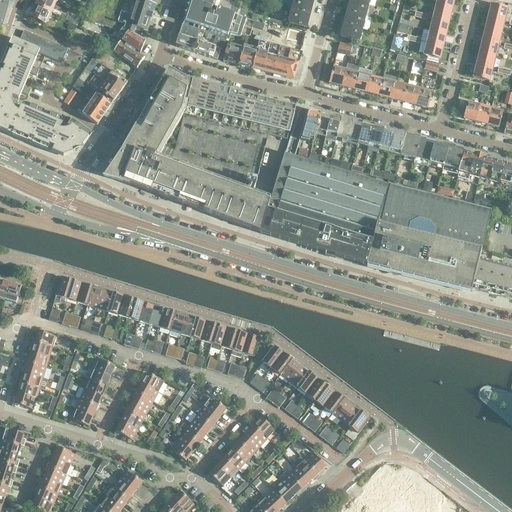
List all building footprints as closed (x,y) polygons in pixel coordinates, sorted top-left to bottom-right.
[(49,0),(38,0),(35,6),(51,14),(56,3),(49,0)] [(117,0),(95,0),(93,8),(148,26),(149,21),(150,21),(155,6),(149,5),(135,0),(133,0),(125,0),(124,3),(117,0)] [(191,0),(191,1),(244,18),(248,6),(229,0),(191,0)] [(297,0),(295,0),(292,12),(310,16),(313,4),(297,0)] [(433,7),(436,8),(451,11),(454,0),(437,0),(437,3),(434,2),(433,7)] [(228,41),(231,35),(239,38),(246,19),(244,18),(191,1),(182,26),(226,40),(228,41)] [(351,1),(347,14),(365,18),(368,5),(351,1)] [(83,12),(86,4),(80,2),(77,10),(83,12)] [(51,14),(35,6),(30,17),(46,25),(51,14)] [(491,6),(488,18),(504,22),(507,9),(491,6)] [(116,27),(122,30),(133,35),(135,29),(145,32),(148,26),(93,8),(88,22),(114,31),(116,27)] [(433,20),(449,23),(451,11),(436,8),(433,20)] [(300,27),(302,28),(304,28),(303,30),(306,31),(310,16),(292,12),(289,25),(300,27)] [(347,14),(344,26),(362,30),(365,18),(347,14)] [(72,18),(70,23),(77,26),(79,21),(72,18)] [(488,18),(485,30),(501,34),(504,22),(488,18)] [(247,26),(263,31),(264,25),(249,20),(249,21),(247,20),(245,24),(248,25),(247,26)] [(404,21),(403,25),(420,29),(422,22),(413,20),(413,23),(404,21)] [(430,32),(446,35),(449,23),(433,20),(430,32)] [(67,28),(74,32),(77,26),(70,23),(67,28)] [(400,24),(398,32),(406,34),(408,26),(400,24)] [(179,37),(221,51),(222,51),(223,48),(226,40),(182,26),(180,34),(179,37)] [(344,26),(341,40),(343,41),(344,38),(358,42),(362,30),(344,26)] [(116,39),(120,41),(140,55),(145,43),(133,35),(122,30),(116,39)] [(485,30),(482,42),(498,46),(501,34),(485,30)] [(13,38),(8,48),(36,60),(39,53),(63,63),(68,50),(24,31),(20,41),(13,38)] [(427,44),(443,47),(446,35),(430,32),(428,42),(427,44)] [(394,36),(391,50),(400,52),(404,39),(394,36)] [(176,48),(217,61),(221,51),(179,37),(176,48)] [(424,56),(440,60),(443,47),(427,44),(428,42),(422,40),(416,38),(415,43),(420,44),(420,48),(426,49),(424,56)] [(250,69),(261,72),(269,41),(263,39),(261,44),(257,43),(250,69)] [(239,67),(250,69),(257,43),(246,40),(244,49),(239,67)] [(113,53),(122,59),(136,69),(144,58),(140,55),(120,41),(113,53)] [(261,72),(272,75),(280,44),(269,41),(261,72)] [(482,42),(480,54),(495,57),(498,46),(482,42)] [(272,75),(283,78),(290,52),(291,47),(280,44),(272,75)] [(352,47),(340,44),(337,54),(350,57),(350,54),(352,47)] [(224,63),(239,67),(244,49),(228,45),(224,63)] [(290,52),(283,78),(294,81),(301,55),(299,54),(294,53),(296,48),(291,47),(290,52)] [(8,48),(0,68),(28,79),(31,73),(37,76),(40,69),(33,66),(36,60),(8,48)] [(480,54),(477,66),(492,69),(495,57),(480,54)] [(85,70),(119,94),(127,83),(112,73),(111,72),(110,72),(93,61),(93,60),(92,59),(85,70)] [(112,73),(127,83),(136,69),(122,59),(117,66),(110,62),(108,65),(115,69),(112,73)] [(419,73),(421,61),(414,60),(412,72),(419,73)] [(426,64),(425,70),(437,73),(439,67),(426,64)] [(492,69),(477,66),(474,78),(489,82),(492,69)] [(0,68),(0,67),(0,89),(20,98),(22,93),(29,95),(31,89),(25,86),(28,79),(0,68)] [(329,84),(342,88),(346,71),(333,68),(329,84)] [(92,91),(111,105),(119,94),(85,70),(77,80),(92,91)] [(342,88),(354,91),(358,75),(346,71),(342,88)] [(255,232),(260,234),(271,199),(266,198),(259,195),(251,192),(158,158),(184,112),(186,105),(192,82),(166,75),(154,96),(153,95),(148,105),(149,106),(140,121),(137,125),(135,129),(132,133),(130,138),(130,139),(125,148),(124,148),(120,157),(117,161),(115,165),(112,172),(114,179),(130,186),(133,186),(139,189),(142,189),(146,191),(146,192),(149,193),(149,192),(151,192),(158,196),(160,196),(164,197),(164,198),(167,200),(167,198),(169,199),(176,202),(178,202),(182,204),(182,205),(185,206),(185,205),(187,206),(194,209),(196,209),(200,211),(200,212),(203,213),(203,212),(205,212),(211,216),(212,216),(247,228),(255,232)] [(354,91),(366,94),(370,78),(358,75),(354,91)] [(366,94),(379,97),(383,81),(370,78),(366,94)] [(89,105),(104,116),(111,105),(92,91),(77,80),(72,88),(87,98),(92,101),(89,105)] [(379,97),(391,100),(395,84),(383,81),(379,97)] [(192,82),(186,105),(196,107),(201,84),(192,82)] [(201,84),(196,107),(205,110),(211,86),(201,84)] [(391,100),(403,103),(407,87),(395,84),(391,100)] [(211,86),(205,110),(214,112),(220,89),(211,86)] [(403,103),(415,106),(419,90),(407,87),(403,103)] [(0,113),(18,104),(18,103),(20,98),(0,89),(0,113)] [(220,89),(214,112),(224,114),(229,91),(220,89)] [(419,90),(415,106),(428,110),(432,93),(419,90)] [(229,91),(224,114),(233,116),(239,93),(229,91)] [(63,103),(68,106),(76,95),(71,92),(63,103)] [(239,93),(233,116),(242,119),(248,95),(239,93)] [(248,95),(242,119),(251,121),(257,98),(248,95)] [(257,98),(251,121),(261,123),(267,100),(257,98)] [(267,100),(261,123),(270,126),(276,102),(267,100)] [(276,102),(270,126),(279,128),(285,105),(276,102)] [(11,135),(30,143),(42,115),(36,112),(38,106),(31,103),(29,109),(24,107),(11,135)] [(464,120),(475,123),(480,106),(468,103),(464,120)] [(9,134),(11,135),(24,107),(19,105),(18,104),(0,113),(0,128),(0,129),(2,130),(5,132),(9,134)] [(78,113),(96,126),(104,116),(89,105),(88,108),(82,107),(78,113)] [(184,112),(158,158),(251,192),(257,170),(263,147),(266,135),(287,140),(289,130),(279,128),(270,126),(261,123),(251,121),(242,119),(233,116),(224,114),(214,112),(205,110),(196,107),(186,105),(184,112)] [(285,105),(279,128),(289,130),(292,119),(295,107),(285,105)] [(475,123),(487,126),(491,109),(480,106),(475,123)] [(294,157),(300,137),(308,110),(304,109),(299,108),(296,120),(287,156),(290,157),(293,158),(294,157)] [(491,109),(487,126),(499,129),(503,112),(491,109)] [(30,143),(49,151),(60,123),(56,121),(58,114),(52,111),(49,118),(42,115),(30,143)] [(314,139),(316,130),(321,114),(312,111),(309,112),(301,137),(301,140),(309,142),(310,138),(314,139)] [(316,130),(326,133),(331,116),(326,115),(326,114),(322,113),(322,114),(321,114),(316,130)] [(326,133),(337,136),(342,118),(341,118),(341,119),(339,118),(336,117),(335,117),(331,116),(326,133)] [(511,116),(508,116),(503,134),(511,136),(511,116)] [(60,123),(49,151),(57,154),(59,154),(63,155),(66,155),(69,154),(70,154),(72,153),(74,152),(80,149),(92,133),(72,118),(68,124),(65,125),(60,123)] [(337,136),(348,139),(352,121),(342,118),(337,136)] [(352,121),(348,139),(358,141),(363,124),(352,121)] [(358,143),(368,145),(369,145),(374,128),(370,127),(370,125),(366,124),(365,125),(363,125),(363,124),(358,141),(358,142),(358,143)] [(378,154),(379,150),(385,129),(383,130),(382,130),(382,128),(378,128),(378,129),(374,128),(369,145),(368,151),(378,154)] [(379,150),(390,153),(395,132),(385,129),(379,150)] [(390,153),(400,156),(405,135),(406,134),(395,132),(390,153)] [(414,163),(415,159),(420,138),(414,136),(414,137),(405,135),(400,156),(404,157),(404,160),(414,163)] [(415,159),(429,163),(435,143),(426,141),(427,140),(420,138),(415,159)] [(429,163),(444,167),(450,146),(443,144),(443,145),(435,143),(429,163)] [(450,146),(444,167),(443,171),(457,175),(458,173),(464,150),(455,148),(455,147),(450,146)] [(300,149),(298,155),(306,157),(308,151),(306,151),(300,149)] [(309,160),(319,163),(321,156),(311,153),(309,160)] [(459,173),(470,176),(475,154),(474,156),(464,153),(459,173)] [(470,176),(480,178),(485,159),(484,158),(485,156),(475,154),(470,176)] [(287,156),(284,155),(271,199),(260,234),(266,236),(312,250),(336,170),(293,158),(290,157),(287,156)] [(319,163),(330,166),(332,159),(332,158),(321,155),(321,156),(319,163)] [(332,159),(330,166),(340,169),(342,162),(332,159)] [(480,178),(490,181),(495,161),(485,159),(480,178)] [(490,181),(500,184),(505,164),(495,161),(490,181)] [(351,172),(353,165),(342,162),(340,169),(351,172)] [(500,184),(510,186),(511,179),(511,165),(505,164),(500,184)] [(353,165),(351,172),(361,174),(363,168),(353,165)] [(339,258),(366,266),(373,240),(371,239),(388,186),(336,170),(312,250),(339,258)] [(372,176),(383,179),(385,173),(374,170),(372,176)] [(385,173),(383,179),(393,182),(395,176),(385,173)] [(409,180),(408,187),(416,189),(418,183),(409,180)] [(425,182),(423,190),(431,193),(433,185),(425,182)] [(471,292),(472,289),(479,260),(481,251),(492,211),(492,209),(473,204),(422,191),(408,187),(389,183),(388,186),(371,239),(373,240),(366,266),(397,274),(452,288),(471,292)] [(437,194),(453,198),(454,191),(439,187),(437,194)] [(475,195),(467,193),(465,200),(473,202),(475,195)] [(483,200),(481,205),(494,208),(495,203),(483,200)] [(472,289),(482,292),(490,263),(479,260),(472,289)] [(482,292),(493,295),(501,266),(490,263),(482,292)] [(493,295),(504,298),(511,268),(501,266),(493,295)] [(67,300),(72,282),(62,279),(56,297),(67,300)] [(1,280),(0,282),(0,299),(5,302),(10,285),(6,284),(7,282),(1,280)] [(77,304),(83,285),(72,282),(67,300),(77,304)] [(10,285),(5,302),(22,307),(26,295),(20,293),(22,287),(15,285),(15,287),(10,285)] [(87,307),(93,288),(83,285),(77,304),(87,307)] [(98,310),(103,292),(93,288),(87,307),(98,310)] [(108,313),(114,295),(103,292),(98,310),(108,313)] [(118,316),(124,298),(114,295),(108,313),(118,316)] [(129,319),(134,301),(124,298),(118,316),(129,319)] [(139,323),(145,304),(134,301),(129,319),(139,323)] [(150,326),(155,308),(145,304),(139,323),(150,326)] [(160,329),(166,311),(155,308),(150,326),(160,329)] [(49,321),(57,323),(60,312),(52,309),(49,321)] [(170,332),(176,314),(166,311),(160,329),(170,332)] [(62,325),(70,327),(73,316),(66,313),(62,325)] [(180,339),(181,335),(186,317),(176,314),(170,332),(169,336),(180,339)] [(70,327),(77,330),(81,318),(73,316),(70,327)] [(191,338),(197,320),(186,317),(181,335),(191,338)] [(83,331),(91,334),(94,322),(86,320),(83,331)] [(201,342),(207,323),(197,320),(191,338),(201,342)] [(91,334),(98,336),(102,324),(94,322),(91,334)] [(212,345),(217,327),(207,323),(201,342),(212,345)] [(103,338),(111,340),(115,328),(107,326),(103,338)] [(221,352),(222,348),(228,330),(217,327),(212,345),(210,349),(221,352)] [(111,340),(119,342),(122,331),(115,328),(111,340)] [(222,348),(233,351),(238,333),(228,330),(222,348)] [(37,332),(34,343),(52,349),(56,338),(37,332)] [(242,358),(243,354),(248,336),(238,333),(233,351),(231,355),(242,358)] [(124,346),(131,348),(135,337),(127,334),(124,344),(124,346)] [(243,354),(254,358),(259,339),(248,336),(243,354)] [(135,337),(131,348),(139,351),(140,349),(142,339),(135,337)] [(145,350),(152,353),(156,341),(148,339),(145,350)] [(152,353),(160,355),(164,343),(156,341),(152,353)] [(34,343),(31,353),(49,359),(52,349),(34,343)] [(165,357),(173,359),(177,347),(169,345),(165,357)] [(173,359),(181,361),(184,350),(177,347),(173,359)] [(263,363),(272,369),(283,354),(274,347),(263,363)] [(31,353),(28,364),(46,369),(49,359),(31,353)] [(186,365),(193,367),(197,356),(189,353),(186,363),(186,365)] [(272,369),(280,376),(292,361),(283,354),(272,369)] [(197,356),(193,367),(201,370),(202,368),(205,358),(197,356)] [(207,369),(215,372),(218,360),(210,358),(207,369)] [(98,360),(93,371),(111,378),(115,368),(98,360)] [(215,372),(222,374),(226,363),(218,360),(215,372)] [(280,376),(289,382),(300,367),(292,361),(280,376)] [(28,364),(24,374),(43,380),(46,369),(28,364)] [(227,376),(235,378),(239,366),(231,364),(227,376)] [(239,366),(235,378),(243,380),(244,378),(246,369),(239,366)] [(289,382),(297,389),(309,374),(300,367),(289,382)] [(93,371),(89,380),(106,388),(111,378),(93,371)] [(24,374),(21,384),(40,390),(45,392),(48,381),(43,380),(24,374)] [(297,389),(306,396),(318,380),(309,374),(297,389)] [(147,375),(142,384),(159,394),(164,384),(163,383),(147,375)] [(250,384),(256,389),(264,380),(257,375),(250,384)] [(89,380),(84,390),(102,398),(106,388),(89,380)] [(256,389),(263,394),(270,384),(264,380),(256,389)] [(306,396),(315,402),(326,387),(318,380),(306,396)] [(21,384),(18,395),(37,400),(40,390),(21,384)] [(142,384),(137,394),(154,403),(159,394),(142,384)] [(320,413),(323,409),(335,393),(326,387),(315,402),(311,407),(320,413)] [(266,399),(273,404),(280,394),(273,389),(267,397),(266,399)] [(84,390),(80,400),(97,408),(102,398),(84,390)] [(323,409),(332,415),(343,400),(335,393),(323,409)] [(137,394),(132,403),(149,412),(154,403),(137,394)] [(280,394),(273,404),(279,409),(280,407),(286,399),(280,394)] [(18,395),(15,405),(33,411),(37,400),(18,395)] [(211,399),(204,408),(219,419),(226,411),(211,399)] [(80,400),(75,410),(93,418),(97,408),(80,400)] [(332,415),(341,422),(352,406),(343,400),(332,415)] [(285,410),(291,415),(298,406),(292,401),(285,410)] [(132,403),(127,413),(143,422),(149,412),(132,403)] [(179,406),(175,412),(179,415),(183,409),(179,406)] [(291,415),(297,420),(305,411),(298,406),(291,415)] [(341,422),(349,428),(361,413),(352,406),(341,422)] [(204,408),(197,416),(213,428),(219,419),(204,408)] [(93,418),(75,410),(71,421),(88,428),(93,418)] [(127,413),(121,422),(138,431),(143,422),(127,413)] [(361,413),(349,428),(350,428),(355,432),(350,439),(354,441),(370,420),(361,413)] [(302,424),(308,428),(316,419),(309,414),(302,424)] [(197,416),(191,425),(206,437),(213,428),(197,416)] [(261,419),(253,427),(268,440),(275,432),(271,428),(261,419)] [(308,428),(315,433),(322,424),(316,419),(308,428)] [(138,431),(121,422),(116,433),(117,434),(119,434),(130,441),(133,442),(138,431)] [(191,425),(184,434),(199,445),(206,437),(191,425)] [(253,427),(246,435),(260,448),(268,440),(253,427)] [(319,437),(326,441),(333,432),(326,427),(319,437)] [(6,430),(3,441),(24,448),(25,444),(22,443),(24,436),(6,430)] [(326,441),(332,446),(339,437),(333,432),(326,441)] [(184,434),(177,442),(193,454),(199,445),(184,434)] [(246,435),(239,443),(253,456),(260,448),(246,435)] [(282,445),(285,448),(291,443),(287,439),(282,445)] [(336,450),(343,455),(350,445),(349,444),(345,441),(344,440),(336,450)] [(3,441),(0,449),(0,451),(18,457),(20,450),(23,451),(24,448),(3,441)] [(185,462),(186,463),(193,454),(177,442),(171,451),(181,459),(182,460),(184,462),(185,462)] [(239,443),(231,451),(246,464),(253,456),(239,443)] [(58,449),(53,459),(71,467),(75,456),(61,450),(58,449)] [(0,451),(0,462),(17,468),(19,464),(16,464),(18,457),(0,451)] [(231,451),(224,459),(238,472),(246,464),(231,451)] [(270,457),(273,460),(279,455),(275,452),(270,457)] [(313,454),(304,462),(319,478),(322,475),(320,473),(326,468),(316,458),(313,454)] [(265,462),(268,465),(273,460),(270,457),(265,462)] [(53,459),(49,469),(67,477),(71,467),(53,459)] [(224,459),(217,467),(231,480),(238,472),(224,459)] [(0,462),(0,474),(12,478),(14,471),(16,472),(17,468),(0,462)] [(304,462),(296,469),(309,483),(315,478),(317,480),(319,478),(304,462)] [(231,480),(217,467),(209,475),(221,486),(224,489),(231,480)] [(255,472),(258,475),(263,470),(260,467),(255,472)] [(49,469),(45,478),(62,486),(67,477),(49,469)] [(296,469),(288,476),(304,492),(306,490),(304,488),(309,483),(296,469)] [(367,476),(366,494),(371,495),(373,495),(373,496),(373,498),(373,501),(372,504),(376,505),(381,505),(383,505),(382,511),(395,511),(396,511),(397,511),(397,506),(405,507),(411,507),(416,508),(417,499),(420,501),(429,490),(408,474),(408,473),(404,472),(404,473),(402,472),(400,472),(399,472),(399,470),(384,469),(384,471),(382,471),(381,471),(379,471),(375,470),(375,474),(375,477),(367,476)] [(127,472),(120,481),(135,493),(142,484),(141,483),(140,483),(138,481),(127,472)] [(250,477),(253,481),(258,475),(255,472),(250,477)] [(0,474),(0,485),(11,489),(12,485),(10,484),(12,478),(0,474)] [(288,476),(281,484),(294,498),(299,493),(301,495),(304,492),(288,476)] [(45,478),(40,488),(58,496),(62,486),(45,478)] [(261,482),(258,479),(252,485),(255,488),(261,482)] [(113,490),(129,502),(135,493),(120,481),(113,490)] [(245,482),(240,488),(243,491),(248,486),(245,482)] [(281,484),(273,491),(288,507),(291,505),(289,502),(294,498),(281,484)] [(0,485),(0,496),(5,499),(7,492),(10,493),(11,489),(0,485)] [(107,498),(122,510),(129,502),(113,490),(110,487),(103,495),(107,498)] [(40,488),(36,498),(54,506),(58,496),(40,488)] [(234,493),(238,496),(243,491),(240,488),(234,493)] [(252,492),(249,488),(244,493),(248,496),(252,492)] [(420,501),(417,505),(426,511),(428,511),(440,498),(429,490),(420,501)] [(273,491),(265,499),(277,511),(278,511),(283,508),(285,510),(288,507),(273,491)] [(180,493),(173,501),(184,511),(188,511),(194,506),(191,503),(180,493)] [(51,511),(54,506),(36,498),(31,509),(35,510),(38,511),(51,511)] [(107,498),(100,507),(106,511),(120,511),(122,510),(107,498)] [(440,498),(428,511),(445,511),(450,506),(440,498)] [(277,511),(265,499),(257,506),(262,511),(277,511)] [(184,511),(173,501),(165,509),(168,511),(184,511)]
